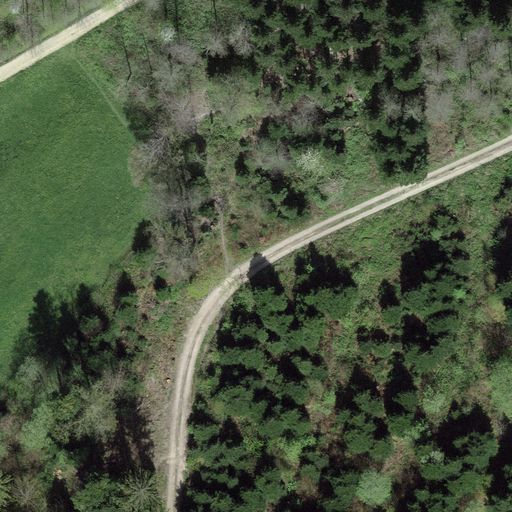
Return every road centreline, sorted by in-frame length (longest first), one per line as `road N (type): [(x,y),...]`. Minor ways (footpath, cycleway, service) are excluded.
road 1 (track): [(511,137),(257,261),(216,296),(185,370),(170,511)]
road 2 (track): [(124,0),(0,76)]
